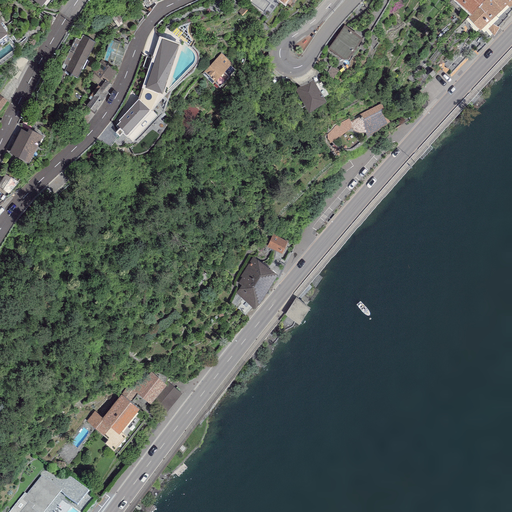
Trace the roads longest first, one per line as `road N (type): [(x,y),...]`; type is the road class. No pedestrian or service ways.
road 1 (primary): [(116,511),(328,235),(511,35)]
road 2 (residential): [(178,0),(148,22),(87,135),(0,229)]
road 3 (residential): [(352,0),(294,67),(278,51),(331,0)]
road 4 (residential): [(0,144),(75,0)]
